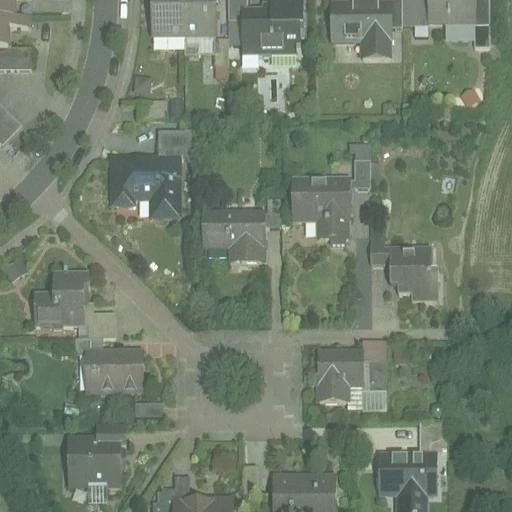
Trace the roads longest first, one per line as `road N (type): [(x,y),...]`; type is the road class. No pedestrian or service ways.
road 1 (residential): [(33,193),(232,400)]
road 2 (residential): [(108,0),(97,83),(72,139),(33,193)]
